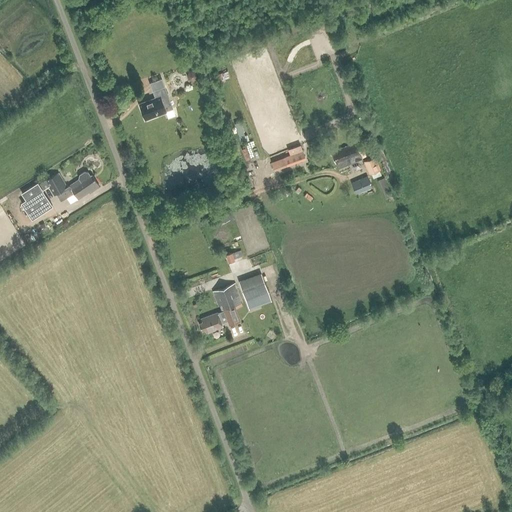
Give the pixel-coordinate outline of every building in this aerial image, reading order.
[(305,28),(308,36),(319,32),(317,24),(305,28)] [(185,57),(187,63),(193,61),(191,55),(185,57)] [(196,73),(192,71),(188,72),(187,76),(188,80),(192,82),(196,80),(197,77),(196,73)] [(144,120),(172,109),(165,88),(153,93),(155,99),(139,105),(144,120)] [(240,142),(249,139),(246,131),(247,131),(244,119),(234,122),(240,142)] [(363,134),(360,127),(355,129),(357,136),(363,134)] [(338,169),(362,159),(355,142),(331,152),(338,169)] [(287,149),(290,155),(271,162),(274,171),(306,159),(300,144),(287,149)] [(380,170),(375,157),(364,161),(369,174),(371,173),(373,178),(381,175),(379,170),(380,170)] [(91,175),(90,176),(87,172),(84,172),(79,175),(78,178),(80,180),(68,188),(57,172),(39,184),(37,182),(21,192),(26,199),(21,202),(31,219),(52,206),(43,191),(49,187),(52,193),(55,191),(62,201),(74,192),(78,199),(88,192),(89,193),(99,187),(91,175)] [(367,177),(352,183),(356,194),(371,188),(367,177)] [(380,178),(382,197),(389,196),(386,177),(380,178)] [(231,211),(215,219),(219,226),(234,218),(231,211)] [(234,259),(243,256),(241,250),(233,253),(232,252),(226,254),(228,262),(235,260),(234,259)] [(261,273),(238,281),(246,302),(268,294),(261,273)] [(205,329),(206,333),(223,326),(222,322),(227,320),(229,323),(238,320),(234,308),(243,305),(235,283),(212,291),(218,306),(219,306),(221,310),(201,318),(202,321),(199,322),(202,330),(205,329)]
